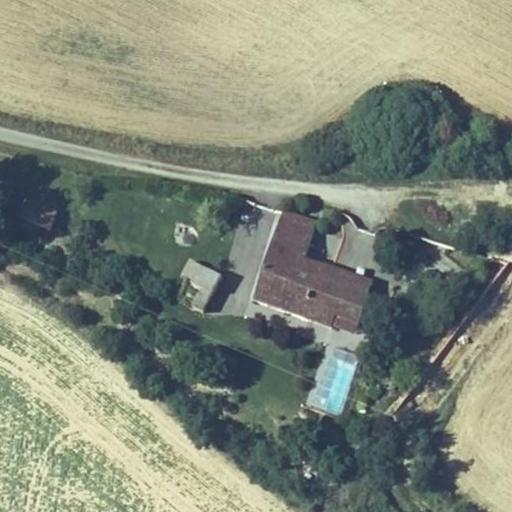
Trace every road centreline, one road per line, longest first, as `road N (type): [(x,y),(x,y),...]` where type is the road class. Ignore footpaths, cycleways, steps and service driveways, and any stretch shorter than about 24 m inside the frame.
road 1 (unclassified): [(0,129),(234,178),(361,192)]
road 2 (track): [(511,278),(479,346),(416,432),(410,478),(434,511)]
road 3 (track): [(361,192),(469,182),(511,193)]
